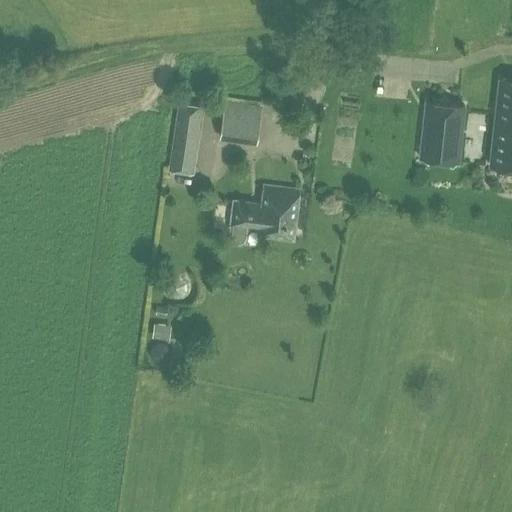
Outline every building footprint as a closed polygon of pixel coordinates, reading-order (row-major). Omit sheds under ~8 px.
[(495,121),(511,122),(511,78),(500,77),(495,121)] [(222,136),(259,142),(263,104),(227,99),(222,136)] [(465,105),(426,100),(420,156),(459,160),(465,105)] [(169,168),(193,171),(203,106),(179,102),(169,168)] [(511,167),(511,122),(495,121),(490,165),(511,167)] [(388,160),(377,158),(380,133),(366,131),(360,178),(385,181),(388,160)] [(259,233),(262,233),(294,237),(300,188),(268,185),(264,184),(262,202),(234,199),(231,224),(230,234),(230,239),(235,243),(241,244),(246,241),(248,237),(250,226),(259,227),(259,233)] [(168,307),(157,306),(155,314),(167,315),(168,307)] [(155,324),(153,336),(169,337),(171,325),(155,324)] [(164,343),(161,342),(158,343),(156,343),(155,345),(154,346),(153,347),(152,349),(152,351),(152,352),(153,354),(154,356),(155,358),(156,358),(158,359),(160,360),(162,359),(165,359),(167,357),(168,355),(170,352),(170,351),(169,349),(169,347),(168,345),(166,344),(164,343)]
